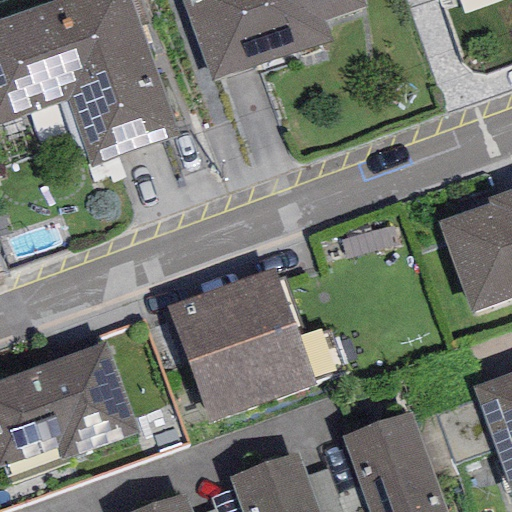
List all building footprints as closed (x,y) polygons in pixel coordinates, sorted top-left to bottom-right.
[(129,0),(73,0),(0,25),(0,127),(66,105),(90,174),(179,143),(129,0)] [(361,0),(182,0),(210,85),(333,45),(326,26),(366,13),(361,0)] [(490,210),(438,228),(469,318),(511,303),(511,193),(487,202),(490,210)] [(274,274),(168,310),(208,428),(314,392),(274,274)] [(0,479),(61,457),(64,466),(139,439),(106,349),(0,387),(0,479)] [(511,380),(472,395),(511,505),(511,380)] [(443,511),(410,418),(341,443),(365,511),(443,511)] [(317,511),(298,458),(229,483),(239,511),(317,511)] [(189,511),(185,500),(151,511),(189,511)]
